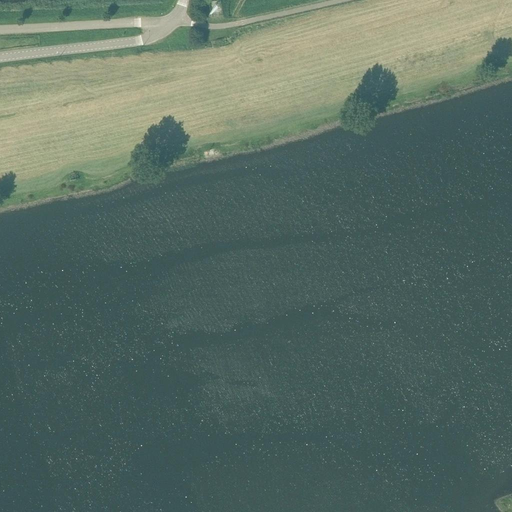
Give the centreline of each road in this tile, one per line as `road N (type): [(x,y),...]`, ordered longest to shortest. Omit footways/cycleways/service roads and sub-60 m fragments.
road 1 (tertiary): [(0,57),(135,41),(172,21)]
road 2 (unclassified): [(172,21),(0,30)]
